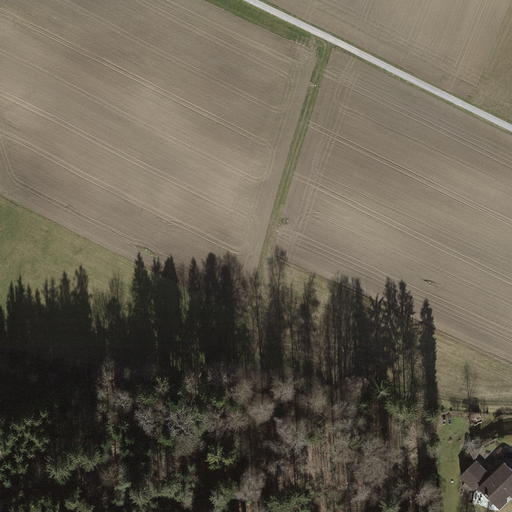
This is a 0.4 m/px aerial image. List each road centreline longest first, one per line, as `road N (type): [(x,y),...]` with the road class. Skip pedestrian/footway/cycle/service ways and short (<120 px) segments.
road 1 (track): [(251,0),(511,127)]
road 2 (track): [(511,410),(439,403),(244,361)]
